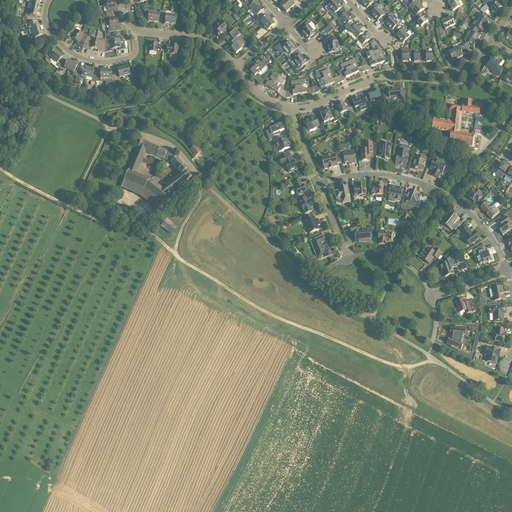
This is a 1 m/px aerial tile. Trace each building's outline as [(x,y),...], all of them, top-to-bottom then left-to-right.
[(292,1),(292,0),(286,0),(285,2),(291,9),(295,5),(292,1)] [(329,13),(332,10),(338,4),(335,0),(332,2),(330,0),(323,6),(329,13)] [(374,3),(371,0),(368,0),(363,5),(367,9),(370,6),(372,9),(373,7),(371,5),(374,3)] [(252,5),(250,3),(244,7),(247,10),(249,8),(252,12),(260,6),(256,1),(252,5)] [(413,4),(411,1),(405,7),(407,9),(409,7),(413,12),(420,5),(416,1),(413,4)] [(496,4),(493,1),(487,6),(490,10),(491,9),(495,13),(498,10),(501,8),(502,7),(498,2),(496,4)] [(286,13),(291,9),(285,2),(280,6),(286,13)] [(453,12),(461,7),(458,2),(450,7),(453,12)] [(336,17),(339,14),(341,13),(339,10),(342,8),(338,4),(332,10),(335,14),(333,16),(334,18),(336,17)] [(374,17),(381,11),(384,9),(384,8),(381,5),(379,6),(377,4),(373,7),(372,9),(373,11),(371,13),(374,17)] [(116,9),(115,5),(107,6),(107,12),(105,12),(106,15),(118,14),(118,8),(116,9)] [(423,15),(421,13),(424,10),(420,5),(413,12),(416,16),(414,18),(417,20),(423,15)] [(264,10),(260,6),(252,12),(256,16),(253,19),(255,21),(260,17),(258,15),(264,10)] [(147,22),(153,23),(154,14),(154,10),(153,8),(144,10),(144,13),(140,13),(141,18),(148,18),(147,22)] [(384,9),(381,11),(374,17),(378,21),(384,16),(386,18),(391,14),(389,11),(387,13),(384,9)] [(162,18),(163,11),(160,11),(159,14),(154,14),(153,23),(158,23),(159,18),(162,18)] [(164,24),(170,25),(171,16),(165,15),(166,12),(163,11),(162,18),(165,18),(164,24)] [(176,16),(171,16),(170,25),(175,25),(176,20),(179,20),(180,13),(177,13),(176,16)] [(341,13),(339,14),(336,17),(337,19),(339,25),(342,22),(342,23),(349,17),(346,13),(343,15),(341,13)] [(477,22),(486,27),(489,22),(485,20),(486,17),(479,13),(478,16),(480,17),(477,22)] [(108,19),(109,24),(118,22),(117,19),(119,19),(118,14),(106,15),(107,19),(108,19)] [(389,27),(395,21),(398,19),(395,15),(394,16),(393,16),(391,14),(386,18),(388,20),(385,23),(389,27)] [(260,22),(263,26),(271,20),(267,16),(262,19),(260,17),(255,21),(257,24),(260,22)] [(342,34),(347,30),(350,27),(352,25),(350,23),(353,21),(349,17),(342,23),(345,26),(339,31),(342,34)] [(417,23),(421,27),(428,21),(424,17),(417,23)] [(446,19),(450,27),(455,25),(451,17),(446,19)] [(450,27),(446,19),(441,22),(445,30),(450,27)] [(28,24),(27,20),(24,20),(25,25),(26,28),(27,28),(28,28),(28,30),(39,26),(37,21),(28,24)] [(274,25),(271,20),(263,26),(267,31),(274,25)] [(308,21),(303,25),(305,28),(301,31),(304,36),(312,29),(309,25),(310,23),(308,21)] [(402,26),(403,25),(401,22),(398,24),(395,21),(389,27),(392,31),(395,29),(397,31),(402,26)] [(118,22),(109,24),(110,29),(108,29),(109,33),(121,31),(120,25),(118,26),(118,22)] [(226,28),(221,22),(214,28),(217,31),(215,33),(219,38),(226,32),(224,29),(226,28)] [(470,28),(477,33),(479,30),(483,32),(486,27),(477,22),(475,27),(472,26),(470,28)] [(352,25),(350,27),(347,30),(349,32),(350,31),(353,35),(360,29),(357,25),(354,28),(352,25)] [(77,29),(74,26),(66,36),(71,40),(72,38),(74,40),(80,33),(76,30),(77,29)] [(397,31),(399,33),(396,35),(399,39),(406,33),(403,30),(404,29),(402,26),(397,31)] [(476,35),(477,33),(470,28),(469,31),(471,33),(468,38),(477,42),(480,37),(476,35)] [(308,40),(310,38),(311,39),(313,39),(319,33),(316,29),(314,31),(312,29),(304,36),(308,40)] [(364,33),(360,29),(353,35),(357,39),(356,40),(358,43),(359,41),(363,38),(361,36),(364,33)] [(234,46),(231,48),(236,54),(242,49),(240,48),(246,43),(239,36),(240,36),(235,30),(229,35),(234,40),(231,43),(234,46)] [(43,36),(41,31),(33,34),(35,39),(33,39),(35,42),(38,41),(37,38),(43,36)] [(76,44),(83,49),(88,37),(85,35),(84,36),(80,33),(74,40),(77,42),(76,44)] [(410,37),(406,33),(399,39),(403,43),(405,41),(407,43),(414,37),(412,35),(410,37)] [(363,38),(359,41),(362,46),(361,47),(363,49),(369,44),(367,42),(369,40),(366,36),(363,38)] [(91,38),(88,37),(83,49),(91,50),(91,49),(94,49),(96,41),(91,40),(91,38)] [(119,38),(119,39),(114,40),(115,49),(119,48),(119,50),(125,49),(122,39),(122,37),(119,38)] [(337,41),(334,37),(330,40),(330,42),(328,42),(328,48),(338,47),(338,41),(337,41)] [(461,44),(467,50),(470,45),(474,48),(477,42),(468,38),(466,42),(463,41),(461,44)] [(94,49),(98,50),(97,52),(105,53),(105,40),(101,40),(101,41),(96,41),(94,49)] [(112,52),(112,50),(115,49),(114,40),(109,41),(108,40),(105,40),(105,53),(112,52)] [(282,55),(293,46),(289,41),(287,44),(286,43),(285,43),(283,41),(275,48),(277,50),(279,49),(282,52),(281,53),(282,55)] [(149,52),(160,53),(161,45),(156,45),(156,43),(150,43),(149,52)] [(467,50),(461,44),(458,45),(459,48),(454,50),(458,59),(463,57),(462,53),(467,50)] [(169,58),(171,58),(176,59),(177,55),(178,46),(172,45),(172,47),(167,46),(166,54),(170,54),(169,58)] [(289,60),(294,56),(292,54),(297,50),(293,46),(282,55),(285,56),(289,60)] [(338,47),(328,48),(329,53),(335,53),(335,56),(341,55),(341,52),(339,52),(338,47)] [(378,65),(384,63),(385,65),(388,63),(386,57),(381,59),(377,59),(377,57),(379,55),(381,54),(380,49),(373,52),(378,65)] [(48,65),(53,60),(59,53),(54,50),(51,53),(48,51),(44,56),(46,58),(45,59),(48,65)] [(445,51),(448,59),(448,58),(448,57),(450,56),(453,61),(458,59),(454,50),(449,52),(448,50),(445,51)] [(408,57),(411,57),(411,51),(405,51),(405,53),(402,53),(402,62),(408,62),(408,57)] [(411,57),(414,57),(414,62),(420,62),(420,53),(417,53),(417,51),(411,51),(411,57)] [(423,57),(426,57),(426,62),(432,62),(432,53),(429,53),(429,51),(423,51),(423,57)] [(372,63),(369,63),(371,68),(378,65),(373,52),(366,54),(368,59),(370,59),(371,59),(372,61),(372,63)] [(63,57),(59,53),(53,60),(57,64),(55,66),(58,68),(62,63),(59,61),(63,57)] [(296,58),(294,56),(289,60),(291,62),(293,61),(296,65),(304,58),(300,54),(296,58)] [(308,63),(304,58),(296,65),(300,69),(298,71),(300,73),(305,69),(303,67),(308,63)] [(492,73),(499,76),(503,69),(499,66),(500,64),(499,63),(497,62),(498,62),(492,59),(487,67),(494,71),(492,73)] [(62,63),(58,68),(64,72),(66,69),(68,71),(73,63),(68,60),(65,65),(62,63)] [(347,62),(353,75),(359,72),(357,68),(355,69),(354,69),(353,67),(353,65),(355,64),(353,60),(347,62)] [(261,71),(266,67),(262,61),(250,71),(254,76),(253,77),(258,84),(262,79),(258,74),(257,72),(257,71),(258,69),(260,69),(261,71)] [(353,75),(347,62),(340,65),(342,70),(345,69),(346,70),(347,72),(346,73),(344,74),(346,78),(353,75)] [(78,65),(73,63),(68,71),(73,73),(72,76),(76,78),(78,72),(75,70),(78,65)] [(122,68),(125,77),(125,80),(130,79),(131,81),(135,80),(134,77),(132,70),(129,71),(127,66),(122,68)] [(86,77),(88,69),(83,67),(82,72),(78,72),(76,78),(75,82),(80,83),(80,79),(84,77),(86,77)] [(125,80),(125,77),(122,68),(117,70),(118,74),(115,75),(116,82),(120,81),(119,78),(124,77),(125,80)] [(334,84),(332,79),(330,80),(329,80),(328,78),(329,76),(331,75),(328,71),(326,72),(325,68),(320,70),(328,86),(334,84)] [(94,70),(88,69),(86,77),(92,79),(91,81),(96,82),(96,76),(93,75),(94,70)] [(511,70),(510,69),(503,80),(509,84),(510,81),(511,81),(511,70)] [(96,76),(96,82),(100,82),(100,80),(106,79),(105,70),(100,71),(100,76),(96,76)] [(115,75),(111,75),(111,70),(105,70),(106,79),(111,79),(111,86),(116,85),(116,82),(115,75)] [(319,85),(321,89),(328,86),(320,70),(316,72),(317,76),(315,76),(318,81),(320,80),(321,81),(322,83),(321,84),(319,85)] [(272,89),(279,77),(273,74),(269,80),(267,79),(266,80),(262,79),(258,84),(262,86),(264,84),(266,86),(272,89)] [(278,93),(280,89),(278,88),(278,86),(279,85),(281,84),(283,85),(285,81),(279,77),(272,89),(278,93)] [(307,94),(306,89),(307,88),(307,86),(306,85),(305,80),(298,81),(300,95),(307,94)] [(293,96),(300,95),(298,81),(291,82),(292,87),(294,87),(295,88),(295,90),(295,91),(292,91),(293,96)] [(392,98),(393,100),(401,99),(401,105),(404,105),(404,93),(400,93),(400,89),(395,90),(395,89),(388,89),(389,98),(392,98)] [(368,94),(369,96),(365,98),(369,107),(376,105),(375,101),(382,100),(379,91),(368,94)] [(364,100),(361,102),(359,97),(352,100),(355,109),(359,107),(361,111),(368,109),(364,100)] [(449,105),(449,111),(453,112),(452,122),(433,119),(432,130),(452,133),(450,143),(472,147),(475,136),(475,137),(476,132),(480,133),(484,115),(479,114),(480,109),(471,108),(471,102),(466,101),(465,107),(449,105)] [(346,108),(344,104),(338,107),(341,114),(344,113),(345,117),(353,113),(350,107),(347,108),(346,108)] [(320,114),(324,124),(333,120),(334,123),(338,121),(334,112),(331,113),(330,111),(327,112),(323,114),(323,113),(320,114)] [(308,131),(309,131),(320,127),(315,116),(311,118),(312,119),(305,122),(307,127),(306,127),(306,128),(306,129),(306,130),(307,130),(307,131),(308,131)] [(271,132),(267,133),(270,141),(280,137),(279,134),(278,134),(278,133),(284,130),(282,124),(281,125),(280,123),(276,125),(277,126),(270,129),(271,132)] [(273,141),(275,145),(276,144),(279,152),(291,148),(289,144),(288,144),(286,140),(283,141),(282,138),(273,141)] [(173,154),(141,141),(124,180),(125,181),(121,189),(130,192),(139,196),(154,207),(159,201),(192,177),(172,155),(173,154)] [(361,157),(362,157),(362,161),(369,161),(369,157),(373,157),(372,143),(365,143),(365,150),(361,150),(361,157)] [(391,158),(392,144),(386,144),(386,147),(383,146),(379,146),(378,156),(383,157),(383,156),(385,156),(385,159),(392,160),(393,158),(391,158)] [(200,153),(195,146),(191,150),(196,156),(200,153)] [(340,152),(343,151),(345,164),(352,163),(352,164),(355,163),(354,152),(349,152),(349,151),(349,148),(346,146),(342,146),(343,148),(340,148),(340,152)] [(406,167),(408,157),(409,152),(399,150),(398,155),(397,155),(396,165),(406,167)] [(338,166),(334,154),(321,157),(323,162),(322,163),(322,166),(324,166),(325,169),(329,168),(329,169),(334,168),(334,167),(338,166)] [(290,155),(279,159),(281,166),(285,164),(289,172),(293,170),(293,171),(298,169),(295,163),(294,162),(293,161),(292,161),(290,155)] [(423,170),(424,167),(425,167),(426,163),(425,163),(426,159),(416,156),(412,169),(418,171),(419,168),(423,170)] [(431,176),(439,179),(441,174),(442,175),(446,165),(434,160),(430,169),(433,171),(431,176)] [(503,176),(508,169),(509,167),(505,164),(503,166),(502,165),(497,162),(493,169),(491,172),(496,175),(496,176),(501,179),(503,176)] [(503,176),(511,180),(511,168),(511,169),(511,171),(508,169),(503,176)] [(300,180),(294,182),(296,188),(295,189),(297,196),(307,192),(304,185),(302,186),(300,180)] [(354,187),(355,196),(358,196),(362,196),(362,197),(366,197),(365,185),(364,185),(363,184),(361,184),(361,185),(357,185),(357,187),(354,187)] [(372,196),(376,196),(383,196),(384,185),(376,185),(376,187),(372,187),(372,196)] [(391,186),(389,196),(396,198),(395,200),(400,201),(401,199),(403,189),(396,188),(396,187),(391,186)] [(342,202),(343,204),(350,202),(347,187),(339,188),(340,191),(335,192),(337,199),(338,199),(338,200),(339,200),(339,201),(340,201),(341,201),(341,202),(342,202)] [(417,201),(419,202),(422,196),(419,195),(419,194),(410,190),(406,201),(416,204),(417,201)] [(477,202),(482,197),(480,195),(481,194),(477,190),(476,192),(474,190),(469,195),(471,197),(470,199),(474,202),(475,201),(477,202)] [(300,201),(305,214),(312,212),(311,208),(313,208),(310,201),(308,202),(307,199),(300,201)] [(491,220),(497,215),(486,203),(481,208),(491,220)] [(448,220),(446,222),(444,225),(451,230),(451,231),(453,232),(461,224),(458,222),(460,220),(453,214),(450,217),(447,219),(448,220)] [(305,221),(310,234),(319,230),(318,226),(320,225),(318,220),(316,221),(314,217),(305,221)] [(502,235),(511,230),(507,224),(510,222),(506,217),(499,222),(502,225),(498,228),(502,235)] [(177,228),(166,220),(161,226),(172,235),(177,228)] [(372,240),(371,231),(359,232),(358,227),(350,230),(353,238),(356,237),(357,239),(355,240),(356,242),(359,241),(359,242),(363,242),(365,242),(368,242),(371,242),(372,243),(373,243),(371,242),(371,240),(372,240)] [(467,228),(461,233),(466,239),(465,239),(470,246),(479,239),(474,232),(472,234),(467,228)] [(384,232),(379,232),(378,241),(379,242),(379,245),(386,246),(387,243),(391,243),(393,234),(388,233),(388,232),(385,232),(384,232)] [(324,245),(323,245),(322,243),(326,241),(324,236),(311,241),(318,260),(332,255),(330,249),(325,251),(324,249),(326,248),(324,245)] [(488,253),(483,245),(474,251),(475,254),(477,253),(479,259),(477,259),(479,265),(492,260),(489,255),(488,255),(488,253)] [(430,264),(434,257),(437,259),(442,253),(436,249),(434,252),(428,249),(422,259),(430,264)] [(454,274),(452,269),(454,268),(458,266),(458,265),(460,264),(456,254),(452,255),(452,257),(449,258),(449,260),(443,262),(444,265),(440,267),(443,273),(445,273),(446,277),(454,274)] [(493,297),(494,301),(504,299),(502,287),(500,287),(499,287),(498,286),(497,286),(497,287),(496,288),(489,290),(489,295),(495,294),(495,297),(493,297)] [(466,314),(478,310),(476,305),(470,307),(468,302),(465,303),(463,300),(456,302),(460,313),(464,311),(466,314)] [(494,314),(494,322),(503,322),(503,314),(506,313),(505,307),(489,308),(489,314),(494,314)] [(459,351),(459,350),(460,351),(463,344),(462,344),(462,343),(464,336),(464,335),(465,335),(465,328),(464,328),(464,327),(455,326),(455,327),(450,327),(450,334),(452,334),(451,339),(449,338),(447,345),(451,347),(459,351)] [(504,329),(498,328),(497,334),(496,334),(495,341),(504,342),(505,335),(503,335),(504,329)] [(496,364),(498,358),(499,359),(501,351),(487,348),(485,356),(488,356),(486,362),(492,363),(492,365),(495,365),(496,364)]
